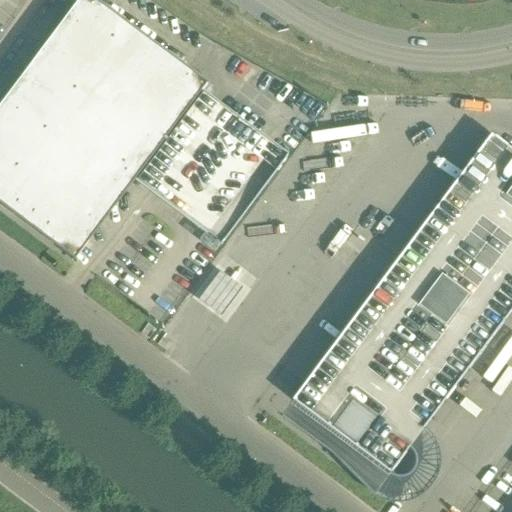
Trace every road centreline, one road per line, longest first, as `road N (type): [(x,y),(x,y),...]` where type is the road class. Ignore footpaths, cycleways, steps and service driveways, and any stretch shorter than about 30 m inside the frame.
road 1 (unclassified): [(349,511),(0,253)]
road 2 (secondary): [(511,54),(420,58),(334,36),(281,0)]
